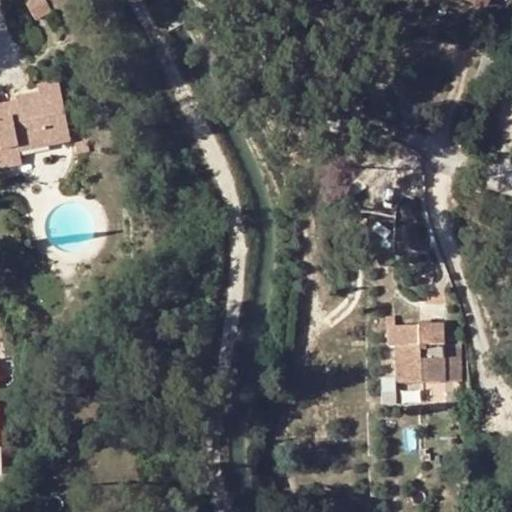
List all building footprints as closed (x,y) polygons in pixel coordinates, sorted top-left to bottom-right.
[(36,20),(50,11),(44,0),(26,0),(25,1),(36,20)] [(56,9),(60,18),(68,15),(63,5),(56,9)] [(474,75),(495,83),(500,71),(503,64),(481,56),(474,75)] [(39,91),(59,87),(58,80),(37,83),(39,91)] [(0,149),(18,146),(48,139),(49,145),(70,141),(59,87),(39,91),(16,96),(17,100),(18,107),(10,108),(11,115),(0,117),(0,149)] [(18,107),(17,100),(0,102),(0,117),(11,115),(10,108),(18,107)] [(18,146),(19,151),(49,145),(48,139),(18,146)] [(76,148),(88,146),(87,140),(75,142),(76,148)] [(0,168),(21,164),(19,151),(18,146),(0,149),(0,168)] [(395,374),(396,381),(461,380),(460,345),(444,345),(442,323),(419,324),(419,325),(394,326),(394,317),(386,316),(387,346),(395,345),(395,374)] [(378,407),(397,407),(396,381),(395,374),(377,375),(378,407)] [(0,445),(10,445),(8,402),(0,402),(0,445)]
